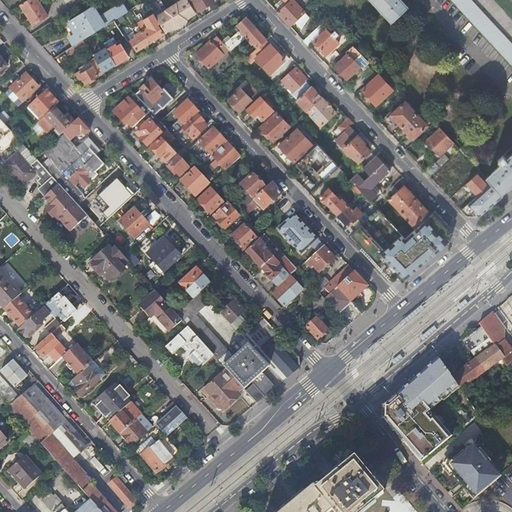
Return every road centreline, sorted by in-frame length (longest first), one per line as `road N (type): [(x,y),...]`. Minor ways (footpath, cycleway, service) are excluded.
road 1 (residential): [(325,370),(78,107)]
road 2 (residential): [(233,450),(0,190)]
road 3 (residential): [(162,54),(400,307)]
road 4 (residential): [(249,0),(479,244)]
road 5 (residential): [(160,507),(0,327)]
road 6 (residential): [(355,403),(511,274)]
road 7 (residential): [(221,511),(355,403)]
road 8 (residential): [(446,511),(355,403)]
road 9 (primary): [(325,370),(233,450)]
